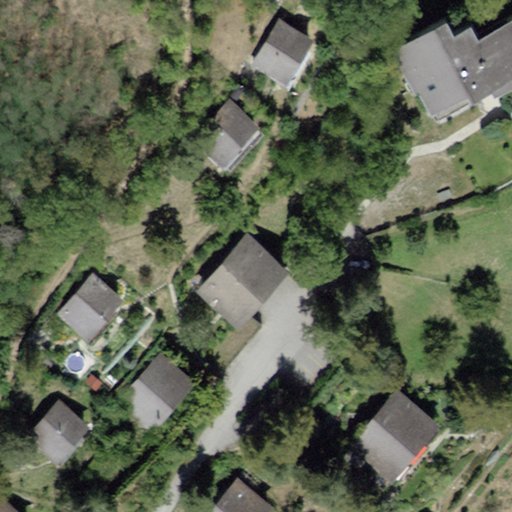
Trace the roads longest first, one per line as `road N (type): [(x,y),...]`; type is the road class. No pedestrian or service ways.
road 1 (track): [(185,0),(186,64),(171,110),(15,338),(14,369),(0,395)]
road 2 (residential): [(291,322),(160,511)]
